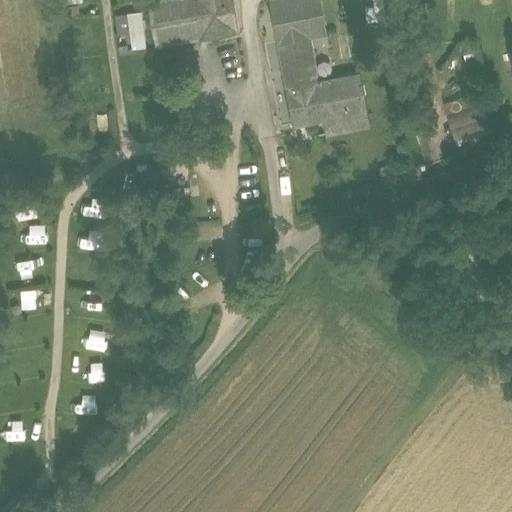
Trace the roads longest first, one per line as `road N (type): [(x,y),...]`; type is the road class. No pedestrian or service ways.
road 1 (unclassified): [(511,159),(377,200),(311,236),(230,334),(60,511)]
road 2 (track): [(133,149),(120,120),(104,0)]
